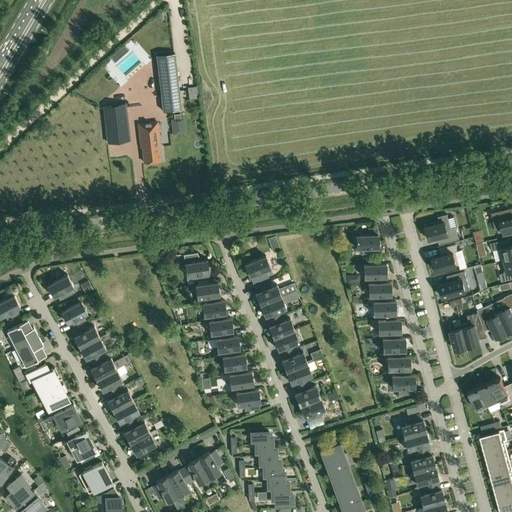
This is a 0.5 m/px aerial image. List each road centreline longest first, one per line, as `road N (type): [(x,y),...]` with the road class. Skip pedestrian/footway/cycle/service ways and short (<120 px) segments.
road 1 (tertiary): [(0,236),(511,164)]
road 2 (residential): [(221,236),(325,511)]
road 3 (residential): [(24,267),(130,468),(126,483)]
road 4 (track): [(0,146),(160,0)]
road 5 (residential): [(384,213),(433,395)]
road 6 (residential): [(447,377),(405,209)]
road 7 (residential): [(483,511),(450,388)]
road 8 (residential): [(433,395),(464,511)]
